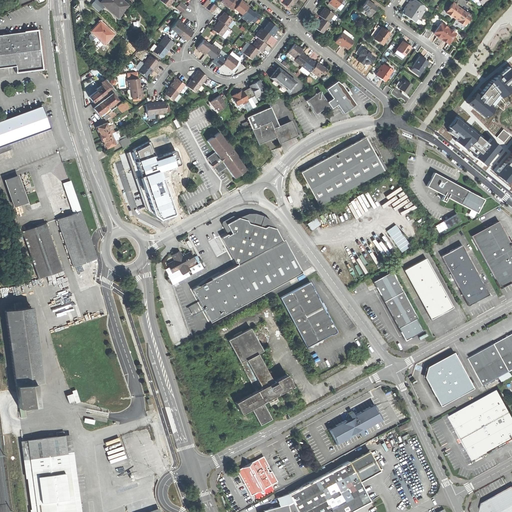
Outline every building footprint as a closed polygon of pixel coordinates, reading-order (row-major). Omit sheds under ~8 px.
[(123,7),(125,4),(121,0),(101,0),(100,1),(116,15),(123,7)] [(240,0),(238,0),(233,8),(241,14),(246,8),(247,5),(243,2),(240,0)] [(375,6),(367,0),(365,0),(359,9),(368,16),(372,10),(375,6)] [(412,0),(411,2),(409,0),(405,5),(403,8),(405,10),(403,13),(408,17),(414,21),(417,17),(419,17),(422,13),(422,10),(424,6),(415,0),(412,0)] [(450,15),(454,17),(460,8),(456,5),(451,2),(447,7),(448,8),(445,12),(450,15)] [(214,3),(210,10),(213,12),(218,5),(214,3)] [(318,14),(321,16),(327,20),(333,12),(324,6),(321,9),(318,14)] [(250,11),(246,8),(241,14),(240,16),(248,22),(250,19),(254,22),(259,16),(255,13),(254,14),(250,11)] [(457,21),(461,24),(464,19),(465,20),(469,15),(464,11),(460,8),(454,17),(457,20),(457,21)] [(217,19),(218,20),(225,26),(231,18),(223,11),(220,16),(217,19)] [(317,22),(313,26),(321,32),(329,22),(327,20),(321,16),(317,22)] [(170,29),(177,34),(184,25),(180,22),(177,20),(170,29)] [(211,29),(219,35),(226,26),(225,26),(218,20),(215,24),(211,29)] [(91,30),(100,40),(103,43),(112,34),(99,21),(94,26),(90,30),(91,30)] [(269,22),(263,30),(269,34),(270,36),(273,32),(276,28),(269,22)] [(445,41),(447,42),(454,32),(440,22),(433,32),(435,34),(439,36),(438,37),(441,39),(441,38),(445,41)] [(177,34),(185,40),(192,32),(188,29),(184,25),(177,34)] [(384,29),(377,25),(369,35),(381,43),(389,33),(384,29)] [(266,38),(269,34),(263,30),(261,28),(255,36),(257,38),(263,42),(266,38)] [(343,29),(341,32),(348,37),(350,35),(343,29)] [(93,45),(100,40),(91,30),(87,34),(88,39),(93,45)] [(35,32),(12,34),(16,65),(17,70),(17,71),(18,71),(30,69),(35,69),(40,68),(42,68),(42,66),(39,49),(37,33),(37,31),(35,32)] [(346,48),(352,40),(348,37),(341,32),(335,40),(335,42),(337,43),(340,43),(343,46),(346,48)] [(0,35),(0,66),(16,65),(12,34),(0,35)] [(165,37),(159,44),(169,52),(171,49),(169,49),(171,46),(173,43),(165,37)] [(265,44),(263,42),(257,38),(251,45),(257,50),(259,51),(262,48),(265,44)] [(203,53),(204,52),(209,45),(202,39),(196,47),(200,50),(203,53)] [(396,49),(403,55),(410,46),(406,43),(402,40),(396,49)] [(208,55),(212,58),(216,52),(218,49),(211,43),(209,45),(204,52),(208,55)] [(253,54),(257,50),(251,45),(248,43),(241,53),(249,59),(253,54)] [(287,51),(294,57),(299,51),(300,49),(297,46),(293,43),(287,51)] [(153,51),(162,58),(164,55),(166,54),(167,54),(169,52),(159,44),(153,51)] [(373,56),(363,49),(356,59),(359,62),(362,63),(363,63),(364,63),(367,63),(368,62),(368,63),(373,56)] [(301,65),(307,57),(304,54),(299,51),(294,57),(293,59),(301,65)] [(218,66),(221,62),(224,58),(216,52),(212,58),(210,60),(214,64),(218,66)] [(229,52),(228,54),(237,61),(238,59),(229,52)] [(230,69),(237,61),(228,54),(224,58),(221,62),(226,66),(230,69)] [(150,55),(144,63),(154,71),(156,68),(155,67),(157,65),(159,62),(150,55)] [(424,59),(419,55),(411,66),(420,72),(427,61),(424,59)] [(308,71),(309,70),(315,63),(311,60),(307,57),(301,65),(308,71)] [(317,76),(324,68),(320,65),(316,61),(315,63),(309,70),(317,76)] [(138,70),(147,77),(149,74),(151,72),(152,73),(154,71),(144,63),(138,70)] [(383,63),(375,74),(380,77),(384,80),(392,70),(383,63)] [(295,80),(277,66),(272,71),(269,75),(280,84),(279,84),(287,90),(295,80)] [(494,107),(492,105),(500,95),(502,97),(511,89),(510,86),(511,84),(511,69),(509,66),(500,74),(500,73),(489,82),(490,82),(480,95),(476,91),(467,102),(486,117),(494,107)] [(201,85),(207,78),(199,71),(197,74),(195,75),(194,75),(192,77),(201,85)] [(128,88),(130,87),(139,86),(138,81),(137,76),(126,78),(128,88)] [(195,93),(201,85),(192,77),(189,81),(190,82),(189,83),(187,86),(195,93)] [(230,94),(235,103),(240,100),(245,109),(255,105),(250,95),(253,93),(255,96),(260,93),(258,89),(262,87),(258,78),(252,81),(248,83),(249,85),(242,89),(241,87),(238,88),(239,89),(235,91),(230,94)] [(405,93),(411,85),(402,78),(399,82),(401,83),(398,87),(402,90),(405,93)] [(178,93),(185,85),(176,79),(174,82),(172,85),(171,84),(170,86),(178,93)] [(331,97),(343,88),(336,79),(324,88),(331,97)] [(106,86),(102,89),(105,93),(113,87),(109,83),(106,86)] [(131,97),(142,95),(141,91),(140,85),(139,86),(130,87),(131,97)] [(172,101),(178,93),(170,86),(168,88),(167,90),(164,94),(172,101)] [(322,108),(329,103),(327,101),(317,87),(311,91),(313,94),(306,99),(316,113),(322,108)] [(354,103),(343,88),(331,97),(335,102),(342,112),(349,107),(354,103)] [(91,100),(93,102),(105,93),(102,89),(98,92),(97,91),(89,97),(91,100)] [(216,109),(223,103),(220,99),(221,98),(218,93),(213,97),(209,100),(216,109)] [(113,94),(105,101),(110,108),(118,101),(113,94)] [(327,101),(329,103),(331,106),(335,102),(331,97),(327,101)] [(157,100),(154,101),(155,113),(165,112),(164,101),(160,101),(157,102),(157,100)] [(104,117),(112,112),(109,108),(110,108),(105,101),(94,109),(98,114),(102,119),(104,117)] [(118,107),(123,113),(131,107),(126,101),(118,107)] [(145,115),(155,113),(154,101),(150,101),(150,102),(148,103),(144,103),(145,115)] [(253,128),(260,126),(258,122),(269,117),(270,121),(273,128),(279,125),(271,105),(247,115),(253,128)] [(0,146),(9,144),(8,143),(37,132),(38,133),(50,129),(46,118),(42,107),(0,121),(0,146)] [(113,113),(112,112),(104,117),(106,120),(110,117),(111,118),(116,115),(114,112),(113,113)] [(485,164),(500,146),(489,137),(486,141),(457,116),(448,126),(451,128),(449,130),(457,137),(455,139),(465,148),(467,146),(476,153),(474,155),(485,164)] [(260,126),(270,121),(269,117),(258,122),(260,126)] [(290,120),(279,125),(273,128),(276,135),(279,141),(296,134),(290,120)] [(271,138),(276,135),(273,128),(270,121),(260,126),(253,128),(259,143),(271,138)] [(98,133),(101,138),(111,134),(108,127),(106,124),(96,128),(98,133)] [(232,177),(244,168),(236,157),(237,156),(226,142),(217,131),(206,140),(213,151),(207,155),(207,158),(211,165),(215,170),(218,170),(225,166),(232,177)] [(105,149),(116,145),(114,141),(111,134),(101,138),(103,144),(105,149)] [(318,204),(383,168),(365,135),(300,171),(310,190),(318,204)] [(120,141),(123,148),(130,144),(126,137),(120,141)] [(152,139),(126,154),(144,208),(160,220),(175,215),(159,169),(180,163),(176,149),(156,155),(152,139)] [(511,150),(503,161),(503,162),(496,170),(498,171),(496,174),(507,183),(511,176),(511,150)] [(444,194),(448,197),(460,203),(467,189),(434,171),(426,185),(444,194)] [(14,206),(27,202),(18,176),(5,180),(14,206)] [(63,184),(73,214),(80,211),(70,182),(63,184)] [(484,199),(467,189),(460,203),(477,212),(484,199)] [(364,210),(371,207),(365,192),(358,195),(364,210)] [(56,220),(73,268),(97,259),(88,235),(80,211),(73,214),(56,220)] [(439,232),(463,221),(459,213),(436,225),(439,232)] [(316,216),(306,223),(310,229),(320,222),(316,216)] [(236,266),(281,240),(274,228),(265,225),(262,228),(247,224),(246,221),(244,220),(238,218),(235,219),(233,221),(232,220),(224,225),(229,234),(228,235),(226,236),(225,235),(219,238),(232,263),(233,262),(236,266)] [(471,234),(499,287),(511,280),(511,244),(499,219),(471,234)] [(22,232),(38,279),(63,271),(46,223),(22,232)] [(388,230),(402,252),(412,246),(398,224),(388,230)] [(283,239),(281,240),(236,266),(191,290),(210,323),(302,272),(283,239)] [(442,254),(469,304),(478,298),(489,292),(462,243),(442,254)] [(186,264),(194,260),(189,251),(181,255),(179,250),(175,252),(171,254),(174,260),(168,262),(173,271),(179,268),(181,272),(189,268),(186,264)] [(404,268),(431,317),(442,312),(453,305),(426,256),(404,268)] [(389,297),(403,290),(392,269),(373,280),(383,298),(388,296),(389,297)] [(307,346),(337,330),(325,308),(310,281),(280,297),(307,346)] [(418,317),(403,290),(389,297),(388,296),(383,298),(371,305),(379,320),(384,317),(391,314),(395,320),(399,327),(409,321),(418,317)] [(15,308),(5,310),(19,408),(37,405),(34,383),(42,382),(35,333),(32,306),(21,307),(15,308)] [(390,322),(395,320),(391,314),(384,317),(387,322),(390,322)] [(261,425),(272,418),(263,402),(292,385),(286,374),(273,381),(265,366),(258,353),(263,350),(250,327),(227,340),(256,390),(235,402),(241,413),(251,408),(261,425)] [(511,369),(511,332),(488,346),(468,357),(483,385),(511,369)] [(472,388),(452,352),(438,359),(425,366),(424,377),(439,406),(472,388)] [(449,418),(473,462),(510,441),(511,440),(511,414),(499,391),(449,418)] [(68,402),(74,400),(72,393),(66,395),(68,402)] [(361,429),(365,427),(381,418),(377,411),(373,403),(356,412),(352,414),(326,429),(335,444),(361,429)] [(28,440),(37,511),(80,511),(73,455),(66,455),(63,435),(56,436),(28,440)] [(32,511),(37,511),(28,440),(22,440),(32,511)] [(368,450),(348,461),(359,481),(379,470),(374,460),(368,450)] [(271,484),(276,481),(268,466),(263,456),(237,470),(250,495),(259,490),(262,489),(271,484)] [(347,511),(370,500),(359,481),(348,461),(348,460),(289,493),(293,500),(289,503),(287,502),(279,504),(273,506),(259,511),(347,511)] [(511,511),(511,487),(495,497),(483,504),(480,511),(511,511)] [(277,497),(279,504),(287,502),(289,503),(293,500),(289,493),(277,497)]
